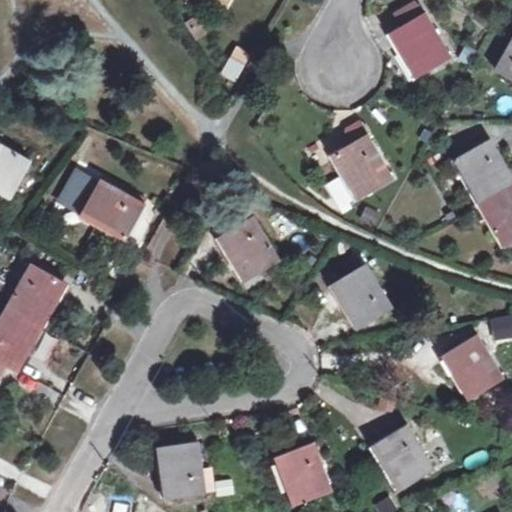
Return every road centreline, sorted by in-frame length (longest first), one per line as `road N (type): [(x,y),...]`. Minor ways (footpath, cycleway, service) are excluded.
road 1 (residential): [(107,421),(175,302),(201,297),(304,343),(309,367),(294,393)]
road 2 (residential): [(294,393),(107,421)]
